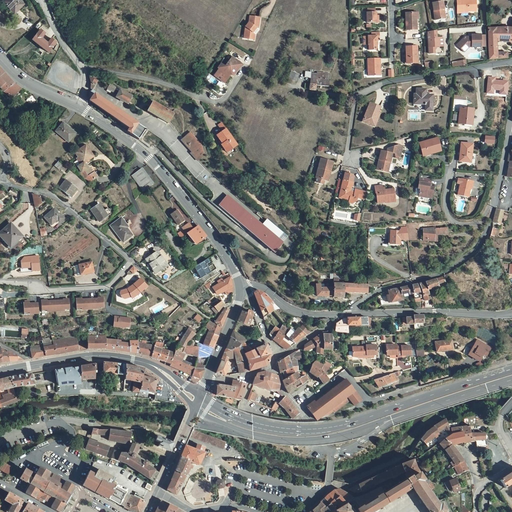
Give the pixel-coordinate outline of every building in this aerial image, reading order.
[(16,11),(24,4),(20,0),(3,0),(3,1),(15,13),(16,11)] [(475,0),(456,0),(457,13),(468,13),(468,12),(476,11),(475,0)] [(443,2),(432,3),(435,20),(444,19),(443,10),(444,10),(443,2)] [(367,13),(367,23),(379,23),(379,16),(376,16),(376,13),(375,13),(368,13),(367,13)] [(416,13),(406,13),(406,30),(417,30),(416,13)] [(260,17),(250,16),(249,22),(246,26),(245,32),(248,35),(247,39),(255,40),(255,34),(253,32),(257,28),(259,28),(260,17)] [(40,28),(31,40),(49,53),(57,42),(51,37),(48,42),(42,38),(46,33),(40,28)] [(496,28),(488,28),(488,49),(489,59),(498,59),(507,58),(507,54),(507,53),(497,53),(496,41),(511,42),(511,28),(507,28),(496,28)] [(428,39),(429,53),(435,53),(435,50),(436,50),(437,48),(437,47),(440,47),(439,38),(437,38),(436,31),(428,32),(428,39)] [(379,32),(372,33),(372,36),(368,36),(368,51),(376,51),(376,46),(377,46),(377,36),(379,36),(379,32)] [(481,36),(481,35),(472,35),(472,37),(470,37),(470,39),(466,39),(465,37),(457,45),(464,52),(469,47),(481,47),(481,36)] [(407,55),(407,64),(417,63),(417,46),(406,47),(406,55),(407,55)] [(240,68),(242,64),(232,57),(225,67),(221,64),(218,68),(219,69),(214,75),(225,83),(231,74),(233,76),(239,67),(240,68)] [(380,58),(368,59),(368,76),(380,76),(380,58)] [(300,75),(291,71),(288,77),(297,81),(300,75)] [(328,86),(330,74),(317,72),(317,74),(317,79),(311,78),(310,85),(305,84),(304,88),(309,89),(309,90),(315,91),(316,85),(328,86)] [(5,92),(14,84),(5,74),(0,78),(0,87),(4,92),(5,92)] [(100,78),(89,76),(91,84),(91,89),(92,90),(93,88),(100,78)] [(496,77),(488,76),(487,93),(494,94),(494,90),(500,90),(499,94),(508,95),(509,80),(495,79),(496,77)] [(17,94),(21,89),(14,84),(5,92),(13,98),(17,94)] [(112,94),(115,88),(110,85),(107,91),(112,94)] [(128,104),(133,96),(120,89),(116,97),(128,104)] [(432,105),(433,95),(426,95),(426,89),(416,89),(416,95),(414,94),(414,104),(432,105)] [(139,140),(146,129),(98,96),(97,95),(95,94),(90,101),(129,129),(127,132),(139,140)] [(37,99),(34,95),(27,100),(30,104),(37,99)] [(168,123),(174,114),(153,102),(148,111),(168,123)] [(375,105),(370,103),(362,122),(375,127),(378,118),(376,118),(380,107),(375,105)] [(473,115),(473,109),(460,108),(458,124),(470,125),(471,115),(473,115)] [(221,122),(218,125),(222,132),(226,129),(221,122)] [(69,142),(76,134),(63,123),(56,131),(69,142)] [(227,152),(237,145),(226,129),(222,132),(217,136),(223,144),(221,145),(227,152)] [(201,144),(190,132),(181,140),(192,152),(191,153),(198,161),(205,155),(201,144)] [(441,151),(437,138),(419,143),(423,156),(441,151)] [(473,144),(461,143),(459,161),(471,163),(473,144)] [(86,162),(94,157),(86,145),(75,153),(78,158),(77,159),(81,165),(76,168),(85,179),(86,178),(89,182),(97,177),(95,173),(93,174),(86,162)] [(381,161),(379,170),(388,172),(392,153),(396,154),(395,156),(400,157),(402,146),(399,145),(388,149),(387,152),(381,151),(379,160),(381,161)] [(333,162),(321,159),(316,178),(327,180),(330,171),(331,171),(333,162)] [(143,191),(153,184),(142,169),(132,176),(143,191)] [(343,180),(339,198),(349,201),(349,203),(352,204),(356,201),(357,197),(364,200),(366,192),(355,189),(352,189),(351,188),(352,187),(353,182),(352,182),(354,177),(352,175),(345,173),(343,180)] [(431,180),(420,178),(418,188),(420,189),(419,197),(431,199),(433,187),(429,187),(431,180)] [(469,181),(461,179),(458,195),(468,198),(470,189),(471,190),(473,182),(469,181)] [(71,198),(78,190),(66,180),(59,188),(71,198)] [(385,200),(395,199),(394,189),(385,190),(384,187),(382,188),(382,185),(375,187),(375,193),(376,193),(377,203),(386,202),(385,200)] [(35,208),(41,203),(40,196),(32,194),(35,208)] [(275,252),(283,243),(278,238),(283,232),(268,220),(263,226),(228,195),(220,205),(275,252)] [(99,222),(112,213),(108,208),(104,211),(99,204),(91,210),(99,222)] [(59,222),(63,219),(54,209),(44,217),(51,225),(57,220),(59,222)] [(500,224),(503,211),(496,210),(493,222),(500,224)] [(178,225),(184,221),(177,211),(171,215),(178,225)] [(123,243),(132,236),(127,228),(128,227),(121,218),(111,226),(123,243)] [(187,234),(193,229),(189,223),(182,228),(186,234),(187,234)] [(0,235),(10,247),(22,237),(11,224),(0,233),(0,235)] [(202,241),(207,237),(198,226),(193,229),(187,234),(196,245),(201,240),(202,241)] [(435,228),(423,229),(423,241),(437,242),(437,238),(438,235),(448,234),(449,234),(448,228),(447,228),(436,228),(435,229),(435,228)] [(400,245),(401,231),(391,231),(390,244),(400,245)] [(288,237),(283,232),(278,238),(283,243),(288,237)] [(161,263),(164,261),(158,252),(146,260),(155,274),(164,268),(161,263)] [(200,282),(212,275),(204,261),(192,268),(200,282)] [(77,276),(94,272),(92,262),(75,266),(73,266),(75,276),(77,276)] [(129,270),(134,274),(138,270),(133,266),(129,270)] [(226,295),(233,292),(233,287),(231,277),(213,287),(217,294),(225,291),(226,295)] [(121,291),(120,294),(122,298),(124,299),(131,297),(135,294),(136,295),(140,292),(147,286),(140,279),(133,285),(128,289),(121,291)] [(333,288),(333,296),(333,298),(343,298),(344,292),(366,294),(367,286),(367,285),(338,284),(339,279),(334,279),(333,288)] [(436,279),(425,282),(428,290),(438,287),(438,284),(436,279)] [(420,293),(421,297),(423,296),(425,301),(431,299),(428,290),(425,282),(418,284),(420,293)] [(333,288),(320,288),(320,284),(316,284),(316,296),(333,296),(333,288)] [(388,291),(389,295),(391,303),(403,300),(402,294),(409,293),(409,295),(413,294),(414,299),(415,299),(421,298),(421,297),(420,293),(418,284),(388,291)] [(271,304),(273,302),(267,296),(263,293),(258,291),(254,293),(265,322),(268,319),(266,316),(273,312),(272,306),(271,304)] [(93,299),(90,299),(90,309),(98,309),(98,306),(103,306),(102,298),(97,298),(97,299),(93,300),(93,299)] [(55,301),(56,312),(69,311),(68,299),(63,300),(63,301),(59,301),(55,301)] [(75,299),(76,311),(90,310),(90,309),(90,299),(85,300),(81,300),(81,299),(75,299)] [(41,301),(41,312),(56,312),(55,301),(50,301),(50,302),(46,302),(46,300),(41,301)] [(425,302),(426,309),(434,308),(431,300),(425,302)] [(218,313),(225,304),(222,301),(214,307),(213,308),(211,309),(214,312),(215,311),(216,312),(217,311),(218,313)] [(23,304),(24,315),(38,314),(37,304),(33,304),(33,305),(29,305),(29,303),(23,304)] [(214,323),(222,328),(229,310),(225,308),(214,323)] [(247,314),(241,312),(237,322),(248,327),(254,315),(253,313),(248,311),(247,314)] [(414,318),(414,325),(414,328),(419,327),(419,324),(423,323),(423,319),(422,316),(414,316),(414,318)] [(115,317),(114,327),(130,329),(131,319),(122,318),(119,318),(115,317)] [(367,318),(347,318),(344,319),(336,324),(335,332),(344,333),(348,334),(348,326),(367,325),(367,318)] [(209,357),(213,349),(218,336),(222,328),(214,323),(213,325),(211,327),(209,330),(207,335),(204,334),(199,339),(198,341),(195,347),(199,347),(198,357),(198,358),(197,358),(209,357)] [(290,329),(284,324),(280,330),(279,331),(286,336),(290,329)] [(269,335),(272,340),(279,345),(286,336),(279,331),(274,328),(269,335)] [(294,333),(289,338),(295,344),(303,337),(307,335),(299,328),(297,330),(294,333)] [(290,329),(286,336),(289,338),(294,333),(290,329)] [(187,330),(181,340),(185,335),(187,337),(184,341),(187,342),(186,342),(194,335),(194,334),(187,330)] [(271,354),(266,345),(252,351),(244,343),(246,341),(234,331),(231,337),(240,344),(241,345),(248,353),(244,354),(247,360),(247,361),(249,372),(265,366),(269,363),(271,354)] [(323,355),(323,350),(323,335),(323,332),(313,339),(317,344),(317,348),(317,354),(323,355)] [(181,340),(178,345),(184,348),(185,346),(186,342),(187,342),(184,341),(187,337),(185,335),(181,340)] [(332,335),(323,335),(323,350),(332,350),(332,335)] [(106,349),(106,339),(106,336),(87,336),(87,340),(87,349),(106,349)] [(286,336),(279,345),(286,351),(295,344),(289,338),(286,336)] [(56,355),(79,351),(77,337),(52,341),(53,345),(56,355)] [(231,337),(225,349),(230,351),(234,350),(237,348),(240,344),(231,337)] [(484,355),(487,357),(492,346),(476,338),(468,356),(478,361),(476,364),(479,365),(484,355)] [(116,351),(130,353),(130,346),(129,346),(129,343),(121,342),(122,340),(106,339),(106,349),(116,351)] [(80,351),(87,349),(87,340),(78,341),(80,351)] [(137,354),(137,343),(138,340),(129,340),(129,343),(129,346),(130,346),(130,353),(137,354)] [(137,354),(151,357),(154,346),(156,342),(152,341),(152,345),(146,344),(147,341),(142,340),(141,343),(137,343),(137,354)] [(309,343),(304,347),(304,350),(308,351),(307,352),(315,348),(310,341),(309,343)] [(435,342),(436,345),(437,352),(453,350),(453,344),(452,343),(442,344),(442,341),(435,342)] [(161,349),(164,343),(156,342),(154,346),(151,357),(157,359),(161,349)] [(36,345),(37,348),(30,349),(32,359),(45,356),(43,347),(42,344),(36,345)] [(45,356),(56,355),(53,345),(43,347),(45,356)] [(198,357),(199,347),(195,347),(185,346),(184,348),(178,345),(175,353),(171,364),(170,366),(192,376),(194,369),(190,367),(180,363),(182,360),(185,354),(198,357)] [(366,345),(366,347),(366,358),(371,358),(371,355),(373,355),(377,355),(376,345),(366,345)] [(397,346),(397,345),(386,345),(387,355),(390,355),(392,355),(392,358),(397,358),(397,357),(397,346)] [(411,346),(397,346),(397,357),(402,357),(402,356),(405,356),(411,355),(411,346)] [(8,351),(1,347),(2,362),(9,362),(8,351)] [(366,347),(352,348),(353,357),(358,357),(361,357),(361,358),(366,358),(366,347)] [(237,348),(234,350),(236,359),(237,364),(247,361),(247,360),(244,354),(237,348)] [(157,359),(165,362),(169,351),(161,349),(157,359)] [(230,351),(226,353),(226,357),(229,358),(228,360),(236,359),(234,350),(230,351)] [(17,356),(8,351),(9,362),(18,360),(17,356)] [(165,362),(171,364),(175,353),(170,352),(169,351),(165,362)] [(295,352),(289,356),(292,367),(295,373),(297,372),(298,371),(297,360),(301,360),(300,353),(296,353),(295,352)] [(223,354),(221,360),(215,373),(224,377),(230,364),(229,364),(230,362),(227,361),(228,360),(229,358),(226,357),(226,353),(223,354)] [(289,356),(278,362),(280,373),(281,373),(282,372),(292,367),(289,356)] [(247,361),(237,364),(239,370),(239,373),(249,372),(247,361)] [(118,364),(104,363),(103,374),(117,375),(118,364)] [(94,364),(80,367),(80,380),(86,380),(95,379),(94,373),(96,374),(96,364),(94,364)] [(125,365),(118,364),(117,375),(125,375),(125,365)] [(125,365),(125,375),(124,380),(124,384),(130,385),(130,381),(134,382),(132,392),(139,392),(140,390),(143,377),(144,369),(125,365)] [(311,365),(309,372),(315,377),(317,376),(318,376),(323,373),(320,370),(319,369),(311,365)] [(321,366),(319,369),(320,370),(323,373),(325,376),(329,369),(322,365),(321,366)] [(54,371),(57,385),(66,383),(80,383),(80,380),(80,367),(54,371)] [(292,367),(282,372),(285,379),(295,373),(292,367)] [(204,369),(194,369),(192,376),(200,380),(204,369)] [(257,374),(253,385),(273,392),(278,391),(280,384),(279,384),(278,376),(271,374),(271,373),(265,371),(257,374)] [(283,380),(282,381),(285,388),(292,383),(298,379),(300,377),(297,372),(295,373),(285,379),(283,380)] [(388,376),(374,380),(379,387),(397,380),(396,377),(400,375),(399,372),(388,376)] [(31,373),(10,377),(13,388),(34,385),(31,374),(31,373)] [(323,373),(318,376),(323,385),(329,381),(325,376),(323,373)] [(298,379),(302,385),(306,382),(309,380),(307,376),(306,376),(306,375),(300,377),(298,379)] [(10,377),(0,379),(0,391),(7,390),(13,388),(10,377)] [(156,380),(143,377),(140,390),(154,393),(156,380)] [(298,379),(292,383),(296,389),(302,385),(298,379)] [(355,391),(346,379),(315,403),(314,402),(307,407),(308,408),(317,420),(321,417),(322,418),(328,416),(334,411),(335,413),(351,400),(355,406),(362,400),(355,391)] [(217,385),(216,396),(227,398),(226,401),(232,404),(234,399),(241,401),(246,385),(238,382),(233,381),(232,388),(218,385),(217,385)] [(285,388),(289,394),(296,389),(292,383),(285,388)] [(17,402),(13,388),(7,390),(8,394),(0,397),(0,406),(0,407),(17,402)] [(250,392),(248,400),(255,402),(257,394),(250,392)] [(285,397),(278,403),(279,404),(285,409),(292,419),(299,413),(285,397)] [(451,445),(464,442),(462,432),(461,427),(459,427),(458,422),(447,424),(446,422),(446,420),(434,426),(427,431),(425,435),(421,439),(425,444),(429,448),(437,442),(438,444),(445,451),(451,445)] [(477,450),(488,449),(487,445),(486,441),(485,441),(484,434),(471,434),(469,426),(461,427),(462,432),(464,442),(474,441),(476,441),(476,447),(477,447),(477,450)] [(109,436),(108,441),(117,442),(118,431),(110,430),(110,431),(109,436)] [(190,437),(223,449),(225,443),(209,437),(192,430),(190,437)] [(132,433),(118,431),(117,442),(130,444),(132,433)] [(173,443),(153,435),(151,439),(160,442),(158,447),(170,452),(173,443)] [(107,445),(89,439),(88,442),(84,441),(83,447),(83,448),(83,449),(106,457),(108,449),(106,449),(107,445)] [(132,468),(144,476),(155,483),(161,472),(154,469),(147,465),(148,462),(146,461),(143,462),(135,457),(135,455),(139,447),(133,444),(130,444),(128,452),(127,452),(126,455),(121,453),(116,451),(113,459),(117,461),(127,464),(132,468)] [(190,462),(198,465),(200,464),(202,459),(203,458),(204,453),(203,453),(205,448),(197,444),(195,450),(185,446),(180,457),(190,461),(190,462)] [(456,466),(463,461),(455,450),(451,445),(445,451),(452,461),(456,466)] [(175,471),(186,476),(189,469),(191,470),(192,466),(188,465),(190,462),(190,461),(180,457),(175,471)] [(420,472),(417,469),(417,468),(414,460),(401,465),(389,470),(371,479),(375,486),(392,478),(393,480),(398,476),(404,473),(410,469),(413,475),(420,472)] [(458,475),(468,471),(463,461),(456,466),(453,467),(458,475)] [(3,462),(0,463),(0,469),(7,474),(13,469),(3,462)] [(30,485),(25,493),(35,499),(35,498),(37,495),(40,496),(39,500),(51,507),(51,508),(59,511),(60,511),(65,504),(66,505),(71,496),(70,495),(75,487),(66,481),(63,486),(60,484),(63,480),(53,474),(53,475),(50,473),(50,472),(41,467),(35,476),(33,479),(29,476),(31,473),(25,470),(20,479),(30,485),(30,484),(30,485)] [(97,472),(95,475),(104,480),(110,470),(106,469),(104,468),(103,468),(102,468),(100,469),(99,470),(98,471),(97,472)] [(413,475),(410,469),(404,473),(407,479),(411,476),(412,476),(413,475)] [(171,480),(181,485),(186,476),(175,471),(171,480)] [(89,472),(83,486),(119,505),(126,492),(104,480),(95,475),(89,472)] [(505,488),(511,483),(511,472),(500,481),(505,488)] [(446,511),(441,505),(439,506),(436,501),(422,482),(424,480),(419,473),(413,478),(412,476),(411,476),(407,479),(406,479),(410,485),(429,511),(446,511)] [(428,485),(431,483),(426,475),(422,477),(428,485)] [(226,486),(225,481),(223,479),(217,480),(215,482),(216,487),(219,489),(224,489),(226,486)] [(362,492),(375,486),(371,479),(348,490),(351,491),(355,493),(358,493),(362,492)] [(453,492),(459,490),(455,479),(448,482),(448,481),(444,483),(448,491),(452,489),(453,492)] [(141,480),(134,495),(145,500),(152,486),(141,480)] [(167,490),(175,495),(181,485),(171,480),(167,490)] [(373,511),(410,489),(409,486),(404,480),(395,486),(390,489),(386,491),(383,493),(380,488),(363,497),(355,499),(354,500),(356,502),(360,508),(358,509),(357,510),(358,511),(373,511)] [(439,494),(434,487),(431,489),(436,496),(439,494)] [(354,500),(355,499),(347,494),(340,489),(334,490),(339,497),(334,501),(337,505),(336,505),(339,509),(347,504),(351,502),(354,500)] [(334,501),(339,497),(334,490),(327,496),(324,499),(330,504),(333,507),(336,505),(337,505),(334,501)] [(5,499),(4,500),(12,505),(7,511),(18,511),(24,501),(8,493),(5,499)] [(133,497),(130,495),(123,508),(132,511),(140,511),(146,503),(147,501),(145,500),(134,495),(133,497)] [(336,511),(333,507),(330,504),(324,499),(320,503),(326,508),(324,510),(325,511),(334,511),(336,511),(335,511),(336,511)] [(360,508),(356,502),(354,500),(351,502),(353,505),(354,504),(358,509),(360,508)] [(174,511),(176,509),(168,505),(169,504),(161,501),(155,511),(174,511)] [(36,511),(38,509),(27,503),(22,511),(36,511)] [(324,510),(326,508),(320,503),(317,507),(320,511),(324,511),(325,511),(324,510)]
